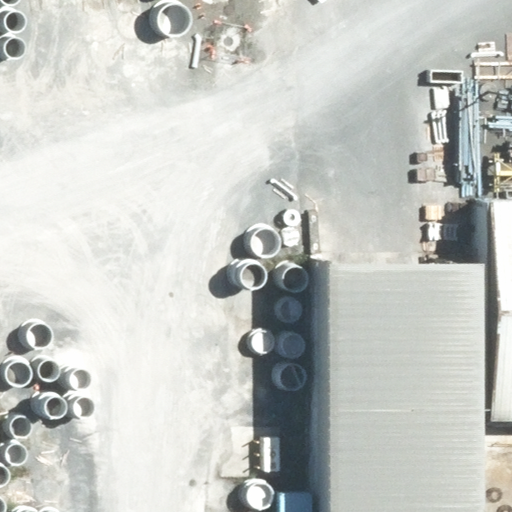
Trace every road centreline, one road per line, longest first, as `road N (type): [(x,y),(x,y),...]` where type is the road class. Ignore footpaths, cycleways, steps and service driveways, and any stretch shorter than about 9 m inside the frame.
road 1 (unknown): [(219,511),(219,60)]
road 2 (unknown): [(219,60),(0,188)]
road 3 (unknown): [(219,60),(350,0)]
